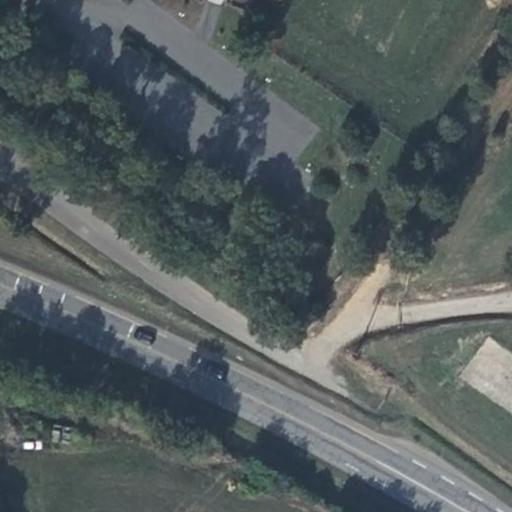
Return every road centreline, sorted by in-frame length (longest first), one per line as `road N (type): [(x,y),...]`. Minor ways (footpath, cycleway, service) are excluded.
road 1 (primary): [(0,287),(251,396),(464,511)]
road 2 (unclassified): [(0,156),(310,367)]
road 3 (track): [(310,367),(361,318),(511,80)]
road 4 (track): [(241,140),(338,252),(361,318)]
